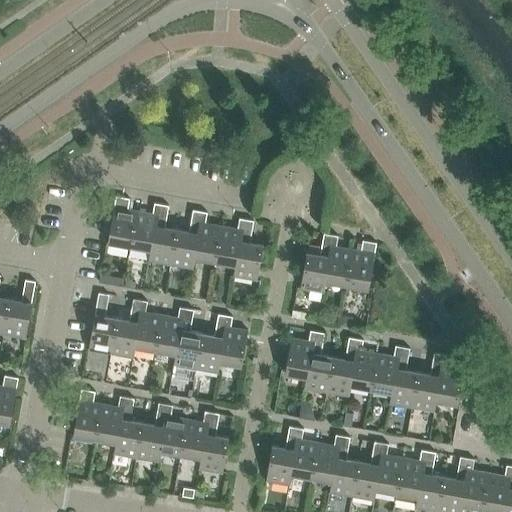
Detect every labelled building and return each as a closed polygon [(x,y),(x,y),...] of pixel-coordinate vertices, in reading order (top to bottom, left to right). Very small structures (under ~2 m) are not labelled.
[(130,245),(136,210),(128,208),(129,198),(116,196),(107,241),(130,245)] [(159,211),(167,212),(169,205),(155,203),(152,213),(136,210),(130,245),(150,248),(151,248),(158,214),(159,214),(159,211)] [(215,260),(221,225),(205,222),(207,212),(193,209),(191,217),(199,218),(199,222),(200,222),(194,256),(195,256),(215,260)] [(165,226),(167,212),(159,211),(159,214),(158,214),(151,248),(150,248),(148,259),(170,263),(177,228),(165,226)] [(193,267),(195,256),(194,256),(200,222),(199,222),(199,218),(191,217),(189,231),(177,228),(170,263),(193,267)] [(244,226),(252,227),(253,220),(239,218),(237,228),(221,225),(215,260),(235,263),(236,264),(242,229),(243,229),(244,226)] [(250,242),(252,227),(244,226),(243,229),(242,229),(236,264),(235,263),(233,274),(257,279),(263,244),(250,242)] [(324,291),(326,280),(325,280),(331,245),(330,245),(330,241),(322,240),(323,233),(320,254),(306,252),(300,287),(324,291)] [(348,238),(347,248),(336,246),(338,235),(323,233),(322,240),(330,241),(330,245),(331,245),(325,280),(326,280),(346,283),(354,239),(348,238)] [(361,251),(356,250),(358,240),(354,239),(346,283),(368,287),(376,242),(363,240),(361,251)] [(100,273),(98,281),(106,282),(108,274),(100,273)] [(25,337),(35,281),(25,279),(21,301),(9,298),(3,333),(25,337)] [(111,352),(117,317),(105,315),(109,294),(99,292),(89,348),(111,352)] [(0,296),(0,332),(3,333),(9,298),(0,296)] [(156,349),(161,314),(145,311),(147,301),(133,298),(132,306),(140,307),(139,310),(140,311),(134,345),(136,345),(156,349)] [(134,356),(136,345),(134,345),(140,311),(139,310),(140,307),(132,306),(129,319),(117,317),(111,352),(134,356)] [(185,315),(193,317),(194,309),(179,307),(178,317),(161,314),(156,349),(175,352),(177,353),(183,318),(184,318),(185,315)] [(219,361),(220,361),(242,365),(248,330),(230,327),(232,316),(218,313),(217,321),(225,322),(224,326),(225,326),(219,361)] [(190,330),(193,317),(185,315),(184,318),(183,318),(177,353),(175,352),(173,363),(195,367),(201,332),(190,330)] [(350,316),(341,315),(339,324),(349,326),(350,316)] [(219,371),(220,361),(219,361),(225,326),(224,326),(225,322),(217,321),(214,335),(201,332),(195,367),(219,371)] [(315,338),(323,340),(324,333),(310,330),(308,341),(291,337),(285,372),(306,376),(307,376),(314,342),(315,342),(315,338)] [(371,387),(377,353),(361,350),(363,339),(349,337),(347,344),(355,345),(355,349),(356,349),(350,384),(351,384),(371,387)] [(321,354),(323,340),(315,338),(315,342),(314,342),(307,376),(306,376),(304,386),(327,390),(333,356),(321,354)] [(349,394),(351,384),(350,384),(356,349),(355,349),(355,345),(347,344),(345,358),(333,356),(327,390),(349,394)] [(400,354),(408,355),(410,348),(395,345),(393,356),(377,353),(371,387),(391,391),(392,391),(399,357),(400,357),(400,354)] [(435,399),(436,399),(457,403),(464,368),(446,365),(448,355),(434,352),(432,359),(440,361),(440,364),(441,364),(435,399)] [(406,369),(408,355),(400,354),(400,357),(399,357),(392,391),(391,391),(389,402),(412,406),(418,371),(406,369)] [(434,410),(436,399),(435,399),(441,364),(440,364),(440,361),(432,359),(430,373),(418,371),(412,406),(434,410)] [(0,384),(0,420),(10,423),(18,377),(5,375),(3,385),(0,384)] [(96,438),(102,403),(93,402),(95,391),(81,389),(73,434),(96,438)] [(125,404),(133,405),(134,398),(120,395),(118,406),(102,403),(96,438),(115,441),(117,441),(123,407),(124,407),(125,404)] [(181,453),(187,418),(171,415),(172,405),(158,402),(157,410),(165,411),(164,414),(165,415),(160,449),(161,449),(181,453)] [(130,419),(133,405),(125,404),(124,407),(123,407),(117,441),(115,441),(114,452),(136,456),(142,421),(130,419)] [(159,460),(161,449),(160,449),(165,415),(164,414),(165,411),(157,410),(154,424),(142,421),(136,456),(159,460)] [(210,419),(218,420),(219,413),(205,410),(203,421),(187,418),(181,453),(201,456),(202,457),(208,422),(209,422),(210,419)] [(353,413),(346,411),(344,425),(350,426),(353,413)] [(215,435),(218,420),(210,419),(209,422),(208,422),(202,457),(201,456),(199,467),(223,471),(229,437),(215,435)] [(298,438),(302,438),(303,428),(289,425),(285,447),(272,445),(266,479),(289,483),(291,473),(298,438)] [(341,442),(349,444),(350,437),(335,434),(334,444),(318,441),(311,476),(331,480),(332,480),(339,446),(340,446),(341,442)] [(318,441),(302,438),(298,438),(291,473),(311,476),(318,441)] [(397,491),(403,457),(387,454),(388,443),(374,441),(373,448),(381,449),(380,453),(381,453),(375,487),(376,488),(397,491)] [(346,458),(349,444),(341,442),(340,446),(339,446),(332,480),(331,480),(329,490),(352,494),(358,460),(346,458)] [(374,498),(376,488),(375,487),(381,453),(380,453),(381,449),(373,448),(370,462),(358,460),(352,494),(374,498)] [(426,458),(434,459),(436,452),(421,449),(419,460),(403,457),(397,491),(395,503),(415,506),(417,495),(418,495),(425,461),(426,461),(426,458)] [(482,507),(488,472),(472,469),(474,459),(460,456),(458,463),(466,465),(466,468),(467,468),(461,503),(462,503),(482,507)] [(432,473),(434,459),(426,458),(426,461),(425,461),(418,495),(417,495),(415,506),(437,510),(444,475),(432,473)] [(447,511),(460,511),(462,503),(461,503),(467,468),(466,468),(466,465),(458,463),(456,477),(444,475),(437,510),(447,511)] [(511,473),(511,472),(511,465),(506,464),(504,475),(488,472),(482,507),(502,510),(503,510),(509,476),(510,476),(511,473)] [(511,511),(511,472),(511,473),(510,476),(509,476),(503,510),(502,510),(501,511),(511,511)] [(155,484),(153,491),(161,492),(162,485),(155,484)] [(184,486),(182,494),(193,496),(194,488),(184,486)] [(196,489),(194,496),(203,498),(204,491),(196,489)]
